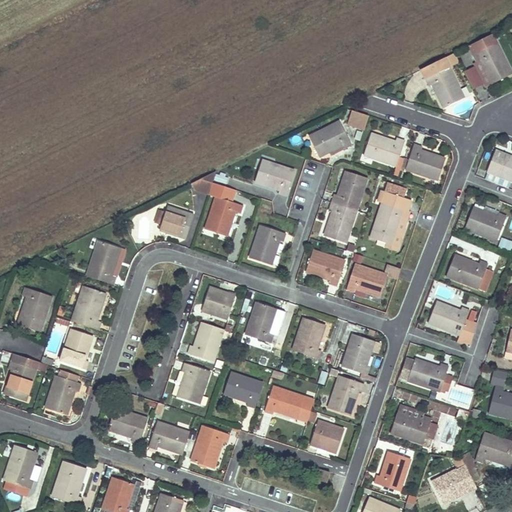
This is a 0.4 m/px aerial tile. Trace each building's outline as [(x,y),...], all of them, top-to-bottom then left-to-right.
[(511,74),(511,73),(497,44),(493,34),(473,44),(477,53),(477,54),(473,56),(476,62),(477,63),(481,61),(492,84),(511,74)] [(477,53),(473,44),(468,46),(473,56),(477,54),(477,53)] [(451,67),(458,64),(454,55),(447,58),(451,67)] [(464,99),(445,58),(421,70),(429,87),(434,84),(445,108),(464,99)] [(485,87),(492,84),(481,61),(477,63),(476,62),(474,64),(485,87)] [(364,130),(369,116),(352,111),(347,125),(364,130)] [(352,146),(340,122),(309,137),(319,156),(331,150),(342,145),(344,149),(344,150),(352,146)] [(396,167),(405,141),(397,138),(395,143),(371,135),(364,156),(396,167)] [(334,155),(344,150),(344,149),(342,145),(331,150),(334,155)] [(439,183),(447,156),(413,146),(405,172),(439,183)] [(511,182),(511,158),(495,152),(487,172),(511,182)] [(287,197),(295,171),(262,160),(255,181),(279,189),(278,194),(287,197)] [(213,183),(217,171),(192,183),(195,190),(209,195),(213,183)] [(357,211),(368,179),(347,172),(339,196),(335,194),(332,203),(357,211)] [(216,198),(205,229),(226,236),(234,212),(232,203),(236,191),(213,183),(209,195),(216,198)] [(398,251),(409,220),(407,220),(410,212),(408,212),(404,210),(407,199),(404,198),(406,191),(388,185),(386,192),(382,191),(378,202),(382,203),(370,238),(387,244),(386,247),(398,251)] [(412,201),(407,199),(404,210),(408,212),(412,201)] [(347,243),(357,211),(332,203),(329,210),(334,212),(326,236),(347,243)] [(499,213),(485,207),(483,212),(497,218),(499,214),(499,213)] [(497,242),(506,217),(499,214),(497,218),(483,212),(473,208),(465,229),(497,242)] [(154,223),(158,224),(160,218),(163,220),(166,212),(159,210),(154,223)] [(271,266),(279,241),(284,242),(287,234),(261,226),(250,259),(271,266)] [(498,248),(510,253),(511,248),(511,241),(501,238),(498,248)] [(112,275),(120,249),(99,241),(87,276),(115,286),(118,278),(112,275)] [(349,245),(347,251),(354,253),(356,247),(349,245)] [(338,287),(346,262),(313,251),(306,271),(331,280),(329,284),(338,287)] [(478,289),(486,269),(488,264),(480,261),(478,266),(454,256),(446,277),(478,289)] [(381,296),(387,275),(355,265),(346,290),(355,293),(356,289),(381,296)] [(486,292),(493,273),(492,272),(486,269),(478,289),(485,292),(486,292)] [(96,320),(106,294),(84,286),(72,322),(100,331),(103,323),(96,320)] [(228,320),(236,296),(227,293),(227,295),(218,292),(218,290),(210,287),(202,311),(228,320)] [(327,293),(336,296),(338,289),(329,287),(327,293)] [(41,333),(53,297),(26,288),(23,296),(29,298),(20,326),(41,333)] [(276,336),(284,312),(257,302),(245,335),(271,344),(274,335),(276,336)] [(466,320),(470,311),(461,307),(460,312),(436,303),(428,323),(460,336),(466,320)] [(316,350),(325,325),(304,318),(293,351),(319,360),(322,351),(316,350)] [(477,324),(466,320),(460,336),(457,342),(470,347),(477,324)] [(213,362),(222,338),(231,341),(233,334),(224,331),(225,330),(203,323),(196,347),(191,346),(188,354),(213,362)] [(84,360),(92,337),(72,330),(61,362),(87,370),(89,362),(84,360)] [(365,365),(374,342),(353,334),(342,367),(368,376),(371,367),(365,365)] [(26,402),(37,370),(46,373),(49,366),(41,363),(13,354),(8,369),(14,371),(6,395),(26,402)] [(441,388),(449,367),(440,364),(439,369),(415,361),(407,382),(445,394),(446,390),(441,388)] [(200,405),(211,372),(185,363),(181,372),(187,374),(179,398),(200,405)] [(496,386),(504,388),(507,372),(494,369),(490,384),(496,386)] [(79,377),(61,371),(58,377),(59,377),(77,383),(77,382),(79,377)] [(324,385),(328,373),(322,371),(318,383),(324,385)] [(255,409),(264,384),(231,373),(224,393),(249,402),(247,407),(255,409)] [(66,415),(74,391),(79,392),(81,384),(77,383),(59,377),(58,377),(56,376),(45,408),(66,415)] [(349,416),(357,391),(362,393),(365,385),(339,376),(328,409),(349,416)] [(511,419),(511,395),(502,393),(504,388),(496,386),(488,413),(511,419)] [(311,411),(314,401),(273,387),(265,412),(273,415),(275,411),(307,422),(308,421),(311,412),(311,411)] [(160,415),(164,405),(161,404),(159,404),(155,413),(160,415)] [(423,443),(430,424),(431,419),(423,417),(424,414),(400,405),(390,433),(423,444),(423,443)] [(140,445),(149,419),(115,408),(109,429),(133,437),(131,442),(140,445)] [(467,417),(469,412),(459,409),(456,418),(466,421),(467,417)] [(479,419),(480,411),(474,410),(472,417),(479,419)] [(314,423),(317,415),(311,412),(308,421),(314,423)] [(336,454),(344,430),(318,421),(310,445),(317,447),(318,445),(319,446),(327,448),(328,449),(327,451),(336,454)] [(183,454),(190,433),(157,422),(149,448),(158,451),(160,446),(183,454)] [(431,446),(437,427),(430,424),(423,443),(431,446)] [(213,468),(222,441),(228,443),(231,435),(203,426),(191,461),(213,468)] [(511,466),(511,442),(484,433),(474,461),(483,464),(485,458),(511,466)] [(327,451),(328,449),(327,448),(319,446),(318,445),(317,447),(316,451),(316,452),(326,455),(327,451)] [(29,480),(37,453),(15,446),(4,481),(7,482),(10,483),(8,491),(25,496),(27,489),(28,489),(31,490),(32,491),(34,482),(29,480)] [(400,492),(411,460),(390,452),(381,477),(377,475),(374,483),(400,492)] [(475,468),(468,453),(461,457),(465,465),(468,471),(475,468)] [(77,496),(86,469),(64,461),(52,497),(80,506),(83,498),(77,496)] [(476,488),(468,471),(465,465),(432,482),(443,505),(452,500),(451,499),(459,494),(460,496),(476,488)] [(327,483),(330,473),(320,470),(317,479),(327,483)] [(133,511),(141,489),(133,486),(134,485),(113,477),(102,511),(106,511),(129,511),(130,511),(133,511)] [(470,510),(483,504),(477,491),(464,497),(470,510)] [(178,511),(182,501),(162,494),(155,511),(178,511)] [(365,507),(370,497),(363,494),(362,494),(358,503),(365,507)] [(414,505),(416,499),(409,496),(407,503),(414,505)] [(400,511),(401,511),(370,497),(365,507),(363,511),(400,511)] [(37,511),(40,501),(33,499),(29,509),(30,509),(37,511)]
